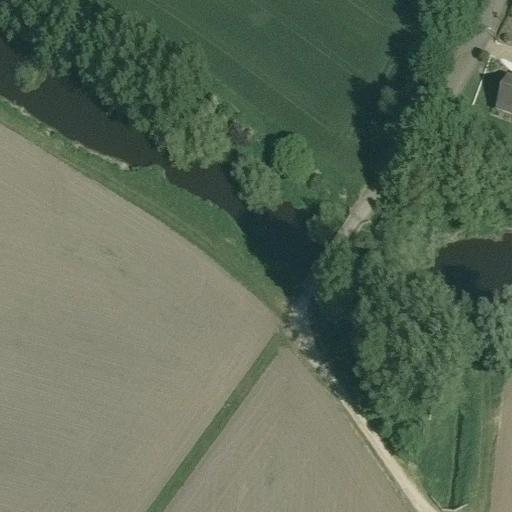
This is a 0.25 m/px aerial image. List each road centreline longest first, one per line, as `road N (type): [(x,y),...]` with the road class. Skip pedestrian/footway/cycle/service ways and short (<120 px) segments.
road 1 (residential): [(495,0),(475,52),(315,281)]
road 2 (unclassified): [(315,281),(296,310),(298,330),(427,511)]
road 3 (track): [(471,511),(493,320),(511,321)]
